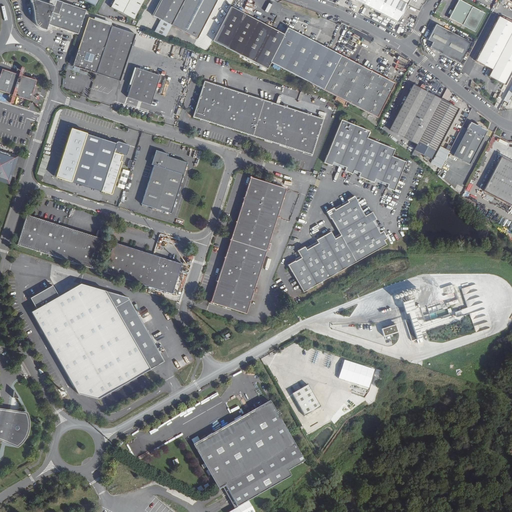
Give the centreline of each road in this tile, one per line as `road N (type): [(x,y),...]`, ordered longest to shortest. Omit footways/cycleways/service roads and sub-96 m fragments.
road 1 (unknown): [(185,301),(254,320),(313,162)]
road 2 (unknown): [(313,162),(327,109),(214,72),(194,81),(181,122)]
road 3 (unclassified): [(233,156),(53,94)]
road 4 (unclassified): [(24,183),(204,241)]
road 5 (unclassified): [(216,373),(182,312),(204,241)]
road 6 (tertiary): [(65,427),(0,305)]
road 7 (unknown): [(313,162),(181,122)]
road 8 (unclassified): [(98,439),(216,373)]
road 9 (unclassified): [(408,50),(511,127)]
